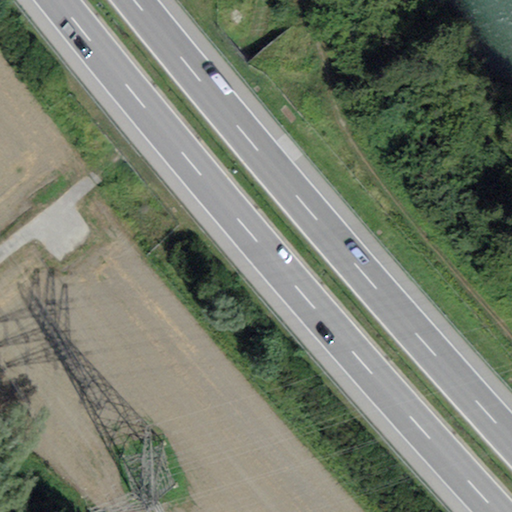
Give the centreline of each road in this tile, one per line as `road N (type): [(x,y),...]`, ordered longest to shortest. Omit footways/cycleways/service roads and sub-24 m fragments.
road 1 (motorway): [(57,0),(496,511)]
road 2 (motorway): [(511,440),(134,0)]
road 3 (track): [(511,335),(387,200),(293,0)]
road 4 (track): [(0,258),(252,39),(262,0)]
